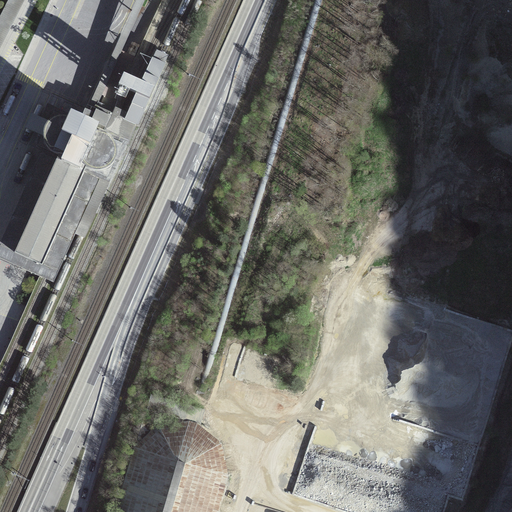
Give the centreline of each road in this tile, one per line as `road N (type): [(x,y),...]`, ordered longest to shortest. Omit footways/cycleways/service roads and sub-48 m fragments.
road 1 (primary): [(272,0),(106,399)]
road 2 (motorway): [(30,511),(155,226)]
road 3 (motorway): [(155,226),(254,0)]
road 4 (motorway): [(106,399),(155,226)]
